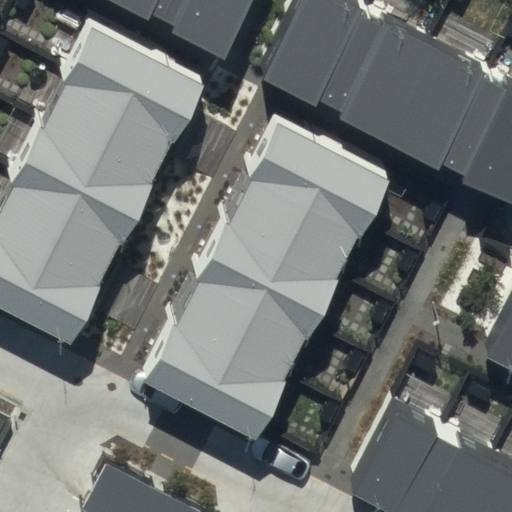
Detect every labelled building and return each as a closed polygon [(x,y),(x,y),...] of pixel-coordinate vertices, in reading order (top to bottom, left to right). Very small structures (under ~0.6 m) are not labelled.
[(196,57),(84,0),(82,0),(0,159),(0,282),(63,315),(196,57)] [(225,0),(175,0),(215,20),(225,0)] [(511,154),(511,56),(404,0),(274,0),(255,38),(504,170),(511,154)] [(379,151),(267,93),(136,345),(248,403),(379,151)] [(511,258),(479,323),(511,339),(511,258)] [(511,511),(511,441),(386,376),(342,461),(441,511),(511,511)] [(159,476),(103,448),(80,494),(114,511),(215,511),(218,506),(159,476)]
